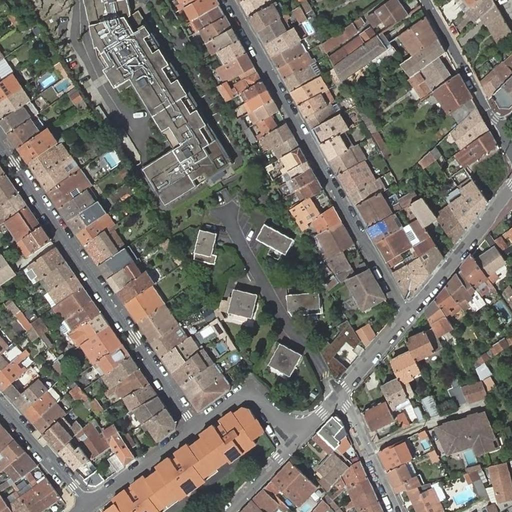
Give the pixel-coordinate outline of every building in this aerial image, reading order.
[(236,162),(151,24),(150,24),(141,9),(134,13),(131,0),(87,0),(101,55),(123,91),(137,82),(178,148),(146,167),(169,203),(236,162)] [(181,9),(185,7),(186,6),(196,0),(180,0),(182,3),(178,5),(181,9)] [(217,0),(196,0),(186,6),(194,20),(220,4),(217,0)] [(274,0),(241,0),(250,16),(275,1),(274,0)] [(275,1),(250,16),(258,30),(282,17),(278,9),(281,7),(277,0),(275,1)] [(309,0),(300,0),(300,1),(302,5),(309,19),(311,22),(318,18),(312,9),(314,7),(309,0)] [(384,21),(389,27),(410,13),(400,0),(391,0),(372,13),(368,16),(375,27),(381,23),(384,21)] [(457,0),(464,8),(468,4),(464,0),(457,0)] [(464,0),(468,4),(464,8),(463,9),(465,12),(465,11),(478,0),(464,0)] [(475,23),(483,16),(497,4),(494,0),(478,0),(465,11),(465,12),(464,12),(475,23)] [(201,30),(226,15),(220,4),(194,20),(192,20),(199,31),(201,30)] [(492,21),(503,41),(504,39),(511,31),(511,30),(497,4),(483,16),(488,24),(492,21)] [(302,5),(295,10),(302,23),(309,19),(302,5)] [(415,24),(427,15),(423,8),(411,17),(415,24)] [(15,12),(10,16),(17,27),(23,23),(15,12)] [(208,43),(233,28),(226,15),(201,30),(208,43)] [(282,17),(258,30),(265,43),(290,29),(292,28),(285,15),(282,17)] [(361,15),(328,39),(323,43),(327,51),(359,30),(356,27),(365,21),(361,15)] [(415,54),(440,38),(427,15),(415,24),(400,33),(415,54)] [(384,21),(381,23),(385,30),(389,27),(384,21)] [(503,41),(492,21),(488,24),(500,43),(503,41)] [(372,27),(330,55),(334,64),(378,35),(372,27)] [(219,51),(240,40),(233,28),(208,43),(214,54),(219,51)] [(290,29),(265,43),(272,56),(296,42),(295,40),(299,37),(296,30),(292,32),(290,29)] [(323,29),(317,33),(322,42),(323,43),(328,39),(323,29)] [(378,35),(334,64),(339,73),(342,79),(352,73),(355,77),(363,71),(360,67),(371,59),(375,65),(397,50),(384,30),(378,35)] [(439,56),(447,50),(440,38),(415,54),(402,63),(411,75),(439,56)] [(247,52),(240,40),(219,51),(226,64),(247,52)] [(296,42),(272,56),(278,67),(305,51),(301,43),(298,44),(296,42)] [(323,43),(322,42),(318,45),(323,56),(328,53),(327,51),(323,43)] [(305,51),(278,67),(284,78),(311,63),(316,60),(314,57),(312,58),(307,50),(305,51)] [(226,64),(221,67),(223,69),(221,70),(227,79),(228,79),(229,81),(231,80),(233,79),(239,75),(255,66),(247,52),(226,64)] [(1,59),(0,59),(0,81),(15,71),(5,56),(1,59)] [(437,88),(453,77),(439,56),(411,75),(410,77),(424,97),(437,88)] [(56,71),(65,65),(62,60),(53,66),(56,71)] [(316,60),(311,63),(318,76),(320,74),(324,72),(316,60)] [(494,94),(499,89),(508,80),(511,76),(511,65),(500,78),(499,75),(495,78),(485,62),(474,70),(490,98),(494,94)] [(311,63),(284,78),(292,91),(318,76),(311,63)] [(239,75),(243,81),(258,72),(255,66),(239,75)] [(228,82),(219,86),(228,101),(242,93),(263,80),(258,72),(243,81),(237,85),(236,85),(238,87),(233,90),(228,82)] [(437,88),(450,111),(471,95),(459,72),(453,77),(437,88)] [(342,79),(339,73),(333,76),(337,83),(343,80),(342,79)] [(318,76),(292,91),(299,104),(322,91),(328,88),(320,74),(318,76)] [(44,87),(54,80),(51,75),(41,82),(44,87)] [(229,81),(228,82),(233,90),(238,87),(236,85),(237,85),(233,79),(231,80),(229,81)] [(263,80),(242,93),(247,102),(269,90),(263,80)] [(348,89),(343,80),(337,83),(342,92),(348,89)] [(511,84),(508,80),(499,89),(511,104),(511,84)] [(25,104),(32,99),(31,98),(27,101),(22,94),(26,91),(23,86),(6,98),(0,101),(0,119),(0,120),(24,104),(25,104)] [(322,91),(299,104),(306,116),(332,101),(334,101),(330,93),(330,92),(328,88),(322,91)] [(511,107),(511,104),(499,89),(494,94),(501,108),(511,108),(511,107)] [(79,106),(87,101),(80,90),(73,95),(78,101),(76,103),(79,106)] [(269,90),(247,102),(245,104),(248,110),(244,112),(245,115),(247,114),(273,99),(269,90)] [(27,101),(31,98),(26,91),(22,94),(27,101)] [(450,111),(457,125),(478,106),(471,95),(450,111)] [(9,133),(38,113),(39,112),(32,99),(25,104),(24,104),(0,120),(9,133)] [(273,99),(247,114),(249,118),(254,114),(258,122),(272,114),(280,110),(273,99)] [(332,101),(306,116),(313,128),(340,113),(343,112),(340,108),(337,110),(332,101)] [(245,104),(240,106),(244,112),(248,110),(245,104)] [(451,130),(436,145),(442,153),(447,160),(456,153),(491,130),(478,106),(457,125),(451,130)] [(366,108),(360,112),(364,120),(367,126),(373,121),(366,108)] [(19,147),(43,130),(41,127),(45,124),(38,113),(9,133),(19,147)] [(340,113),(313,128),(322,143),(346,130),(349,128),(340,113)] [(272,114),(258,122),(265,135),(279,127),(272,114)] [(265,135),(260,138),(261,140),(265,139),(270,149),(294,136),(287,123),(279,127),(265,135)] [(438,132),(443,137),(452,129),(448,124),(438,132)] [(56,143),(60,141),(49,126),(43,130),(19,147),(29,162),(56,143)] [(249,126),(244,129),(252,142),(257,140),(249,126)] [(322,143),(330,159),(354,145),(346,130),(322,143)] [(465,167),(499,144),(491,130),(456,153),(465,167)] [(380,131),(374,135),(387,157),(393,153),(380,131)] [(294,136),(270,149),(273,153),(276,151),(280,159),(301,147),(294,136)] [(371,136),(367,139),(374,152),(378,150),(371,136)] [(261,140),(267,151),(270,149),(265,139),(261,140)] [(29,162),(38,177),(71,154),(63,142),(58,146),(56,143),(29,162)] [(330,159),(339,174),(364,160),(358,149),(362,146),(359,143),(354,145),(330,159)] [(430,150),(435,157),(436,159),(442,153),(436,145),(430,150)] [(280,159),(271,164),(274,168),(282,163),(283,160),(288,167),(283,170),(285,173),(308,160),(301,147),(280,159)] [(106,152),(110,166),(122,163),(118,149),(106,152)] [(427,152),(418,161),(423,167),(435,157),(430,150),(427,152)] [(48,191),(81,169),(82,168),(71,154),(38,177),(48,191)] [(285,173),(284,173),(288,181),(292,178),(312,167),(308,160),(285,173)] [(339,174),(350,193),(376,179),(374,175),(369,178),(361,165),(366,162),(364,160),(339,174)] [(369,178),(374,175),(366,162),(361,165),(369,178)] [(266,167),(264,163),(259,166),(263,174),(268,170),(266,167)] [(125,176),(130,173),(126,165),(120,169),(125,176)] [(312,167),(292,178),(299,189),(301,188),(318,178),(312,167)] [(48,191),(60,208),(90,187),(92,185),(81,169),(48,191)] [(0,205),(20,192),(7,173),(0,177),(0,205)] [(462,190),(478,215),(489,201),(472,176),(458,185),(462,190)] [(350,193),(356,205),(383,190),(386,189),(379,177),(376,179),(350,193)] [(292,178),(288,181),(294,192),(299,189),(292,178)] [(305,195),(288,204),(291,209),(310,198),(325,190),(318,178),(301,188),(305,195)] [(69,221),(99,200),(98,198),(95,201),(88,191),(91,189),(90,187),(60,208),(69,221)] [(95,201),(98,198),(91,189),(88,191),(95,201)] [(369,227),(396,212),(402,209),(411,204),(419,199),(414,190),(400,199),(396,193),(387,198),(383,190),(356,205),(369,227)] [(450,205),(467,229),(478,215),(462,190),(447,201),(450,205)] [(0,225),(5,222),(29,206),(20,192),(0,205),(0,225)] [(420,217),(425,227),(438,218),(436,215),(423,197),(419,199),(411,204),(420,217)] [(310,198),(291,209),(303,229),(309,226),(307,222),(313,219),(320,214),(310,198)] [(106,213),(108,212),(107,210),(103,213),(97,204),(101,202),(99,200),(69,221),(77,233),(106,213)] [(103,213),(107,210),(101,202),(97,204),(103,213)] [(420,217),(411,204),(402,209),(410,223),(420,217)] [(438,218),(456,243),(467,229),(450,205),(436,215),(438,218)] [(19,242),(43,226),(29,206),(5,222),(9,227),(11,225),(19,237),(16,238),(19,242)] [(320,214),(313,219),(320,232),(342,221),(334,206),(320,214)] [(369,227),(377,241),(404,226),(396,212),(369,227)] [(77,233),(85,244),(114,224),(106,213),(77,233)] [(377,241),(388,261),(402,252),(415,245),(431,235),(425,227),(420,217),(410,223),(404,226),(377,241)] [(327,253),(321,256),(325,260),(343,251),(355,244),(342,221),(320,232),(318,233),(327,253)] [(99,265),(125,246),(123,244),(119,248),(108,233),(114,230),(118,227),(116,223),(114,224),(85,244),(99,265)] [(158,237),(166,232),(161,223),(153,229),(158,237)] [(258,238),(287,253),(295,238),(266,224),(258,238)] [(43,226),(19,242),(29,257),(53,240),(43,226)] [(202,229),(196,252),(197,253),(195,260),(215,264),(218,255),(213,254),(218,233),(202,229)] [(119,248),(123,244),(114,230),(108,233),(119,248)] [(477,259),(488,276),(508,263),(496,246),(499,244),(495,239),(490,231),(486,237),(493,248),(477,259)] [(421,255),(431,274),(445,257),(431,235),(415,245),(419,251),(421,255)] [(499,244),(503,251),(509,247),(501,236),(495,239),(499,244)] [(171,254),(177,249),(169,237),(162,241),(171,254)] [(135,261),(140,257),(131,242),(125,246),(99,265),(109,279),(135,261)] [(503,251),(506,255),(511,250),(511,247),(511,245),(509,247),(503,251)] [(28,266),(38,280),(41,278),(44,276),(67,261),(57,246),(28,266)] [(325,260),(341,282),(349,279),(357,275),(343,251),(325,260)] [(405,259),(408,263),(421,255),(419,251),(405,259)] [(402,252),(388,261),(391,267),(405,259),(402,252)] [(3,253),(1,254),(15,275),(17,273),(3,253)] [(172,256),(177,264),(181,261),(176,253),(172,256)] [(462,267),(478,290),(488,283),(491,288),(495,286),(488,276),(477,259),(473,253),(462,267)] [(1,254),(0,255),(0,283),(1,284),(15,275),(1,254)] [(408,263),(394,272),(408,297),(411,298),(431,274),(421,255),(408,263)] [(48,282),(45,284),(49,289),(51,288),(53,290),(76,274),(67,261),(44,276),(48,282)] [(117,291),(143,273),(135,261),(109,279),(117,291)] [(360,265),(364,272),(369,269),(365,262),(360,265)] [(378,301),(385,297),(369,269),(364,272),(357,275),(349,279),(368,312),(379,306),(380,304),(378,301)] [(154,283),(157,281),(148,270),(143,273),(117,291),(126,303),(154,283)] [(447,285),(464,309),(472,302),(468,299),(473,294),(458,271),(447,285)] [(53,290),(51,292),(59,304),(85,286),(76,274),(53,290)] [(139,322),(167,303),(164,299),(160,302),(151,291),(157,287),(154,283),(126,303),(139,322)] [(451,321),(452,323),(467,314),(464,309),(447,285),(438,297),(451,321)] [(55,307),(63,320),(94,300),(85,286),(59,304),(55,307)] [(160,302),(164,299),(157,287),(151,291),(160,302)] [(252,318),(257,295),(234,289),(229,312),(252,318)] [(501,294),(508,304),(511,301),(511,299),(510,296),(505,290),(503,292),(500,294),(501,294)] [(59,304),(51,292),(47,295),(55,307),(59,304)] [(320,292),(289,295),(290,311),(321,308),(320,292)] [(438,336),(454,326),(452,323),(451,321),(438,297),(426,310),(434,326),(438,336)] [(20,310),(12,299),(5,306),(13,316),(16,314),(20,310)] [(70,334),(73,332),(102,312),(94,300),(63,320),(61,322),(59,323),(66,334),(69,332),(70,334)] [(152,342),(180,322),(167,303),(139,322),(152,342)] [(63,320),(55,307),(52,309),(61,322),(63,320)] [(27,308),(23,311),(21,309),(20,310),(16,314),(23,322),(28,317),(32,322),(35,319),(27,308)] [(102,312),(73,332),(79,339),(76,343),(79,346),(82,344),(110,324),(102,312)] [(27,331),(34,326),(32,322),(28,317),(23,322),(27,331)] [(35,319),(32,322),(34,326),(41,335),(45,332),(47,331),(38,318),(35,319)] [(335,377),(340,377),(348,368),(334,356),(347,342),(355,348),(362,341),(357,333),(348,319),(338,325),(342,332),(332,343),(328,340),(321,348),(335,377)] [(162,356),(189,337),(181,326),(184,324),(182,321),(180,322),(152,342),(162,356)] [(110,324),(82,344),(95,364),(123,343),(110,324)] [(362,341),(366,348),(373,340),(377,336),(370,324),(365,328),(357,333),(362,341)] [(41,335),(34,326),(27,331),(25,333),(33,343),(42,336),(41,335)] [(440,349),(444,348),(438,336),(434,326),(431,328),(440,349)] [(431,328),(407,339),(413,350),(417,360),(440,349),(431,328)] [(45,332),(41,335),(42,336),(50,348),(55,344),(45,332)] [(0,335),(0,356),(1,355),(10,347),(0,335)] [(228,335),(223,338),(232,352),(237,349),(228,335)] [(162,356),(173,372),(201,351),(191,336),(189,337),(162,356)] [(495,355),(510,345),(506,339),(491,348),(495,355)] [(123,343),(95,364),(97,367),(102,364),(105,362),(109,368),(106,370),(101,373),(103,375),(109,371),(132,356),(123,343)] [(282,343),(270,363),(292,375),(303,354),(282,343)] [(360,355),(366,348),(361,343),(355,350),(360,355)] [(183,385),(216,363),(214,361),(211,363),(209,360),(210,358),(210,355),(208,354),(205,353),(207,351),(205,348),(201,351),(173,372),(183,385)] [(57,360),(48,349),(42,355),(51,366),(54,363),(57,360)] [(392,360),(400,378),(408,396),(414,394),(407,380),(413,377),(412,374),(421,370),(417,360),(413,350),(392,360)] [(10,365),(0,373),(0,384),(4,389),(27,369),(21,362),(29,355),(26,351),(10,365)] [(478,358),(482,364),(490,358),(487,352),(478,358)] [(1,355),(0,356),(0,373),(10,365),(1,355)] [(140,368),(132,356),(109,371),(115,379),(108,383),(111,387),(140,368)] [(59,359),(57,360),(54,363),(62,372),(66,368),(59,359)] [(247,377),(252,373),(244,359),(239,363),(247,377)] [(183,385),(191,398),(223,375),(223,374),(225,373),(220,365),(218,366),(216,363),(183,385)] [(27,369),(4,389),(14,401),(36,380),(37,380),(31,374),(33,372),(29,367),(27,369)] [(126,398),(151,383),(140,368),(111,387),(105,391),(109,396),(116,391),(120,397),(123,395),(124,399),(126,398)] [(109,371),(103,375),(108,383),(115,379),(109,371)] [(200,411),(232,387),(223,375),(191,398),(200,411)] [(469,401),(462,387),(457,377),(451,380),(454,386),(449,389),(456,405),(469,401)] [(400,378),(383,386),(393,408),(397,406),(398,409),(411,402),(408,396),(400,378)] [(36,380),(14,401),(25,413),(47,391),(49,389),(46,386),(44,389),(41,392),(36,386),(39,383),(36,380)] [(487,393),(482,381),(462,387),(469,401),(488,396),(487,393)] [(83,389),(78,383),(71,390),(78,399),(85,393),(83,389)] [(134,410),(159,395),(151,383),(126,398),(134,410)] [(47,391),(25,413),(34,423),(58,402),(47,391)] [(433,416),(441,413),(432,394),(425,398),(433,416)] [(145,422),(168,408),(159,395),(134,410),(130,412),(139,426),(142,425),(145,422)] [(92,400),(89,398),(84,402),(89,409),(93,406),(91,403),(92,400)] [(91,403),(93,406),(99,414),(103,412),(105,410),(96,398),(92,400),(91,403)] [(373,430),(370,431),(375,442),(380,439),(375,429),(393,421),(396,430),(402,427),(398,418),(396,419),(386,400),(363,411),(373,430)] [(58,402),(34,423),(44,434),(64,415),(67,413),(64,409),(61,411),(57,407),(60,404),(58,402)] [(419,421),(425,419),(419,406),(414,408),(419,421)] [(153,432),(159,440),(177,427),(178,423),(168,408),(145,422),(153,432)] [(234,414),(231,410),(212,425),(215,429),(202,438),(201,437),(195,442),(215,468),(228,459),(230,462),(255,443),(253,439),(263,431),(249,409),(241,408),(234,414)] [(487,410),(435,427),(448,455),(474,447),(476,456),(498,449),(495,440),(499,438),(487,410)] [(103,412),(99,414),(98,415),(95,417),(99,423),(106,417),(106,416),(103,412)] [(397,416),(398,418),(402,427),(410,424),(405,413),(397,416)] [(64,415),(44,434),(60,452),(75,437),(85,428),(79,422),(74,427),(64,415)] [(329,418),(317,431),(336,448),(340,444),(338,441),(346,432),(340,420),(337,417),(334,415),(330,416),(329,418)] [(75,437),(79,443),(81,442),(93,459),(108,447),(107,446),(100,434),(91,421),(85,428),(75,437)] [(145,422),(142,425),(148,435),(153,432),(145,422)] [(130,446),(124,436),(117,424),(104,432),(112,443),(118,453),(118,454),(130,446)] [(215,429),(212,425),(199,434),(201,437),(202,438),(215,429)] [(5,430),(0,434),(0,453),(15,440),(5,430)] [(107,446),(112,443),(104,432),(104,431),(100,434),(107,446)] [(336,448),(317,431),(313,436),(330,453),(317,466),(321,471),(327,478),(322,483),(328,489),(341,476),(352,465),(336,448)] [(124,436),(130,446),(135,443),(129,433),(124,436)] [(89,467),(94,464),(79,443),(75,437),(60,452),(75,469),(85,461),(89,467)] [(409,437),(405,439),(412,457),(417,455),(409,437)] [(195,442),(193,439),(187,443),(191,449),(185,453),(184,452),(177,457),(175,452),(155,467),(158,470),(145,479),(146,480),(165,505),(178,496),(180,499),(204,481),(202,478),(215,468),(195,442)] [(405,439),(379,451),(389,471),(405,464),(410,462),(418,457),(417,455),(412,457),(405,439)] [(15,440),(0,453),(0,471),(5,468),(25,452),(15,440)] [(191,449),(187,443),(175,452),(177,457),(184,452),(185,453),(191,449)] [(439,456),(436,449),(430,452),(433,459),(439,456)] [(0,492),(12,484),(16,481),(25,475),(32,470),(38,466),(25,452),(5,468),(13,477),(0,486),(0,492)] [(119,470),(125,465),(118,454),(118,453),(110,459),(119,470)] [(346,486),(366,477),(358,459),(353,464),(352,465),(341,476),(345,484),(335,490),(338,493),(346,486)] [(284,466),(266,485),(275,493),(281,488),(299,505),(317,486),(290,460),(284,466)] [(410,462),(405,464),(412,478),(416,476),(410,462)] [(487,507),(489,511),(497,511),(508,507),(511,504),(511,479),(508,462),(492,466),(489,467),(499,501),(487,507)] [(80,475),(84,480),(98,469),(94,464),(89,467),(80,475)] [(389,471),(398,492),(408,489),(426,484),(421,474),(416,476),(412,478),(405,464),(389,471)] [(158,470),(155,467),(143,476),(145,479),(158,470)] [(97,486),(105,480),(98,469),(84,480),(88,484),(97,486)] [(37,477),(32,470),(25,475),(31,482),(34,479),(37,477)] [(474,484),(483,480),(482,479),(478,470),(466,473),(471,485),(474,484)] [(327,478),(321,471),(316,478),(322,483),(327,478)] [(145,479),(143,476),(130,485),(134,490),(146,480),(145,479)] [(351,498),(372,489),(366,477),(346,486),(348,489),(350,487),(354,494),(350,495),(351,498)] [(48,507),(61,497),(47,478),(38,485),(34,479),(31,482),(34,487),(48,507)] [(134,490),(130,485),(111,499),(114,503),(102,511),(159,511),(159,510),(165,505),(146,480),(134,490)] [(474,484),(481,501),(490,497),(483,480),(474,484)] [(32,511),(41,511),(48,507),(34,487),(32,489),(30,486),(23,491),(16,481),(12,484),(22,497),(32,511)] [(440,482),(434,485),(441,501),(448,498),(440,482)] [(408,489),(418,511),(442,511),(445,511),(441,501),(434,485),(433,483),(426,484),(408,489)] [(275,493),(266,485),(252,499),(265,511),(274,511),(271,509),(277,504),(283,511),(288,506),(275,493)] [(358,510),(378,501),(372,489),(351,498),(345,504),(343,505),(345,509),(353,502),(352,500),(356,499),(359,505),(355,507),(357,511),(358,510)] [(338,493),(335,490),(329,494),(332,499),(338,493)] [(0,511),(13,511),(6,500),(0,492),(0,511)] [(329,494),(327,492),(323,497),(323,498),(328,503),(332,499),(329,494)] [(178,496),(165,505),(167,508),(180,499),(178,496)] [(13,511),(32,511),(22,497),(14,501),(11,497),(6,500),(13,511)] [(328,503),(323,498),(310,511),(323,511),(329,505),(328,503)] [(102,511),(114,503),(111,499),(99,509),(100,511),(102,511)] [(265,511),(252,499),(239,511),(265,511)] [(332,499),(328,503),(329,505),(333,509),(336,511),(340,508),(343,505),(345,504),(342,501),(336,504),(332,499)] [(383,511),(378,501),(358,510),(357,511),(361,511),(362,511),(383,511)]
